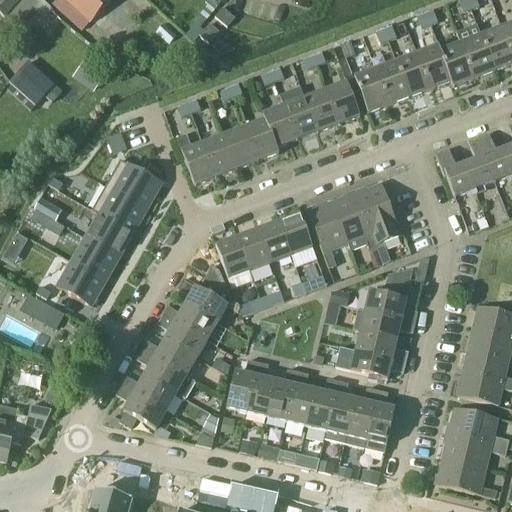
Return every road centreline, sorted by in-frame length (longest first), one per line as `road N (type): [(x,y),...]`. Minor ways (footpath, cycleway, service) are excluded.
road 1 (residential): [(71,443),(196,221),(403,145)]
road 2 (residential): [(388,511),(451,254),(403,145)]
road 3 (residential): [(71,443),(383,511)]
